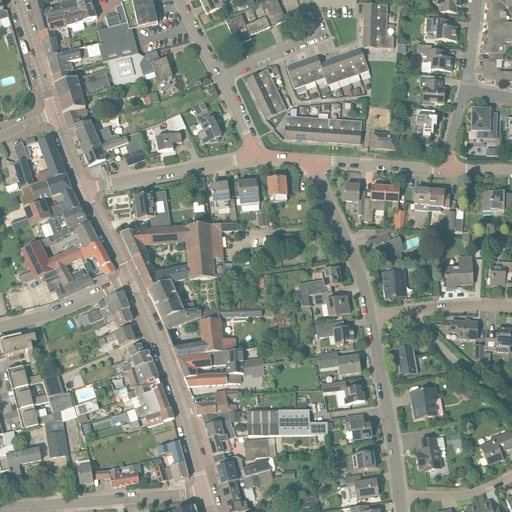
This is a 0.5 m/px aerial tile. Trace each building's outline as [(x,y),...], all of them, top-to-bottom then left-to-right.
[(0,0),(0,20),(9,18),(7,11),(4,10),(4,9),(3,9),(0,0)] [(47,22),(64,18),(70,16),(80,13),(77,4),(76,0),(64,3),(65,7),(47,11),(44,12),(41,0),(34,0),(31,1),(41,34),(50,32),(47,22)] [(139,65),(135,55),(138,54),(133,30),(158,25),(152,0),(139,0),(122,4),(122,6),(128,25),(108,30),(97,33),(101,46),(98,46),(103,63),(108,62),(115,88),(144,79),(140,66),(140,65),(139,65)] [(225,7),(221,0),(201,0),(207,14),(225,7)] [(286,21),(278,3),(276,0),(268,0),(259,4),(266,18),(246,26),(241,16),(226,22),(236,46),(252,40),(250,36),(270,28),(269,27),(276,24),(277,25),(286,21)] [(457,6),(459,7),(460,7),(460,3),(461,3),(461,2),(460,2),(460,0),(438,0),(438,5),(439,5),(438,12),(456,13),(457,6)] [(507,7),(506,6),(498,0),(497,0),(494,0),(492,3),(492,2),(488,6),(488,32),(511,32),(511,22),(505,23),(506,20),(499,20),(499,12),(501,10),(503,12),(507,7)] [(77,4),(80,13),(70,16),(64,18),(67,29),(72,27),(83,24),(96,17),(91,1),(77,4)] [(377,5),(365,5),(364,16),(387,17),(387,6),(377,5)] [(108,30),(128,25),(122,6),(115,8),(117,14),(105,17),(108,30)] [(364,16),(364,27),(387,28),(387,17),(364,16)] [(64,18),(47,22),(50,32),(41,34),(43,42),(55,39),(53,32),(67,29),(64,18)] [(450,27),(450,22),(450,21),(427,19),(426,33),(437,33),(436,41),(456,42),(457,28),(450,27)] [(364,37),(386,38),(386,36),(387,28),(364,27),(364,37)] [(511,42),(511,32),(488,32),(487,45),(485,44),(485,54),(490,54),(490,60),(497,60),(503,61),(503,54),(498,54),(499,45),(505,46),(505,43),(511,42)] [(7,43),(13,41),(11,35),(5,37),(7,43)] [(386,38),(364,37),(363,49),(393,49),(394,38),(386,38)] [(72,44),(71,44),(65,46),(57,45),(55,39),(43,42),(47,59),(74,52),(72,44)] [(431,71),(451,72),(452,58),(445,58),(446,52),(432,51),(432,47),(417,46),(416,54),(423,55),(423,57),(427,57),(427,64),(421,63),(421,73),(430,73),(431,71)] [(79,51),(80,57),(88,55),(87,49),(82,50),(79,51)] [(361,50),(351,54),(359,75),(369,72),(361,50)] [(79,51),(74,52),(47,59),(52,77),(69,72),(67,64),(81,61),(79,51)] [(144,78),(155,74),(159,86),(160,93),(162,94),(170,85),(169,84),(173,80),(166,60),(160,62),(157,52),(145,56),(140,66),(143,75),(144,78)] [(341,57),(349,79),(359,75),(351,54),(341,57)] [(318,57),(317,57),(308,61),(315,83),(325,79),(328,87),(328,86),(321,65),(318,57)] [(349,79),(341,57),(331,61),(339,83),(349,79)] [(511,72),(500,72),(500,69),(496,69),(497,60),(490,60),(483,60),(483,74),(484,74),(484,79),(486,81),(496,81),(495,82),(511,82),(511,72)] [(297,65),(305,86),(315,83),(308,61),(297,65)] [(321,65),(328,86),(339,83),(331,61),(321,65)] [(305,86),(297,65),(287,69),(294,90),(305,86)] [(247,81),(252,91),(272,81),(268,71),(247,81)] [(71,81),(69,72),(52,77),(59,99),(85,92),(86,96),(87,96),(110,89),(106,72),(82,78),(82,79),(78,80),(78,79),(71,81)] [(424,88),(422,105),(433,106),(433,104),(444,105),(444,94),(445,94),(445,93),(441,93),(442,82),(438,82),(438,78),(441,78),(421,76),(421,77),(427,77),(426,88),(424,88)] [(256,100),(277,91),(272,81),(252,91),(256,100)] [(359,88),(352,91),(354,96),(361,94),(359,88)] [(145,106),(151,104),(147,91),(141,93),(145,106)] [(256,100),(261,110),(282,100),(277,91),(256,100)] [(69,130),(87,124),(85,118),(88,116),(85,109),(83,99),(87,97),(87,96),(86,96),(85,92),(59,99),(63,115),(69,130)] [(156,93),(149,95),(151,105),(159,103),(156,93)] [(282,100),(261,110),(265,120),(286,111),(282,100)] [(193,109),(197,115),(202,112),(199,106),(193,109)] [(423,138),(430,139),(431,135),(433,135),(434,127),(437,127),(437,120),(435,120),(435,111),(420,110),(420,117),(412,117),(411,128),(412,128),(412,125),(423,126),(423,138)] [(471,132),(478,132),(478,139),(496,139),(497,115),(490,114),(490,110),(472,110),(471,132)] [(185,129),(179,115),(167,121),(168,133),(173,133),(176,132),(185,129)] [(286,117),(284,140),(295,141),(297,118),(286,117)] [(306,142),(308,119),(297,118),(295,141),(306,142)] [(212,119),(199,125),(203,132),(198,134),(203,145),(209,143),(210,144),(208,145),(209,145),(218,143),(218,142),(217,143),(215,140),(220,137),(212,119)] [(317,142),(319,119),(308,119),(306,142),(317,142)] [(328,143),(329,120),(319,119),(317,142),(328,143)] [(329,120),(328,143),(338,144),(340,121),(329,120)] [(349,145),(351,122),(340,121),(338,144),(349,145)] [(349,145),(360,145),(362,122),(351,122),(349,145)] [(100,148),(110,144),(126,138),(124,133),(99,143),(93,128),(91,123),(87,124),(69,130),(69,131),(73,129),(83,155),(101,148),(100,148)] [(137,134),(126,138),(110,144),(113,150),(125,145),(129,156),(125,157),(128,166),(145,160),(141,148),(137,134)] [(156,139),(158,154),(173,151),(172,145),(182,143),(180,135),(156,139)] [(372,148),(387,149),(396,150),(397,137),(373,135),(372,148)] [(47,172),(34,176),(35,177),(31,179),(34,186),(66,175),(51,138),(36,144),(28,147),(24,148),(23,144),(22,145),(26,158),(40,152),(47,172)] [(110,144),(100,148),(101,148),(83,155),(89,169),(105,162),(116,157),(113,150),(110,144)] [(14,165),(21,190),(34,186),(31,179),(35,177),(34,176),(32,177),(27,161),(28,161),(26,158),(22,145),(14,147),(20,162),(14,165)] [(24,211),(26,217),(30,227),(47,221),(47,220),(80,208),(71,191),(66,175),(34,186),(21,190),(24,198),(28,197),(31,204),(37,202),(51,197),(52,199),(60,196),(63,203),(59,204),(59,205),(48,209),(45,202),(24,211)] [(287,202),(284,175),(268,177),(270,198),(269,198),(270,203),(287,202)] [(256,182),(238,184),(238,190),(240,207),(259,205),(260,205),(256,182)] [(229,202),(227,184),(211,186),(213,203),(210,203),(211,213),(219,212),(218,208),(229,206),(231,219),(236,218),(234,202),(229,203),(229,202)] [(357,216),(363,217),(365,199),(364,199),(365,192),(359,192),(359,186),(345,185),(344,202),(358,203),(357,216)] [(370,199),(365,199),(363,217),(363,223),(372,223),(373,210),(376,210),(376,212),(384,212),(385,203),(386,188),(371,187),(370,199)] [(393,231),(396,231),(403,231),(404,212),(398,212),(398,204),(399,189),(386,188),(385,203),(392,204),(391,211),(395,212),(393,231)] [(414,211),(428,212),(429,206),(430,191),(415,190),(414,211)] [(444,191),(430,191),(429,206),(428,212),(441,213),(441,208),(449,209),(450,195),(444,195),(444,191)] [(482,192),(482,212),(503,212),(503,214),(511,215),(511,211),(511,193),(504,194),(504,192),(482,192)] [(134,198),(138,221),(154,219),(153,204),(165,202),(164,194),(134,198)] [(80,208),(47,220),(47,221),(48,224),(53,236),(48,239),(51,244),(74,232),(73,229),(87,222),(80,208)] [(455,232),(462,233),(463,209),(456,209),(455,232)] [(196,214),(197,226),(209,225),(207,212),(196,214)] [(453,232),(455,213),(447,212),(446,231),(453,232)] [(259,227),(266,226),(265,216),(258,217),(259,227)] [(27,219),(12,223),(14,232),(29,228),(27,219)] [(74,232),(79,242),(75,244),(76,247),(49,260),(44,250),(52,245),(51,244),(48,239),(38,244),(23,251),(21,252),(29,271),(34,280),(47,275),(66,267),(84,259),(80,253),(99,244),(89,224),(74,232)] [(185,242),(187,267),(189,280),(189,282),(225,278),(221,233),(238,232),(237,225),(183,229),(185,242)] [(183,229),(121,235),(133,260),(146,257),(146,255),(147,255),(150,254),(148,247),(185,242),(183,229)] [(381,261),(404,251),(396,231),(393,231),(374,231),(377,239),(367,243),(370,250),(375,248),(381,261)] [(23,251),(38,244),(35,239),(21,247),(23,251)] [(80,253),(84,259),(86,258),(89,265),(97,262),(101,269),(111,264),(99,244),(80,253)] [(260,251),(261,262),(270,261),(270,250),(260,251)] [(133,260),(148,292),(171,282),(172,284),(189,280),(187,267),(154,274),(147,255),(146,255),(146,257),(133,260)] [(456,290),(456,286),(473,285),(471,257),(458,257),(459,268),(444,268),(444,279),(447,279),(447,290),(456,290)] [(505,287),(511,287),(511,263),(496,263),(496,268),(491,268),(490,286),(505,287)] [(59,301),(60,302),(70,297),(94,285),(93,283),(89,274),(85,276),(73,282),(71,277),(66,267),(47,275),(49,280),(45,281),(52,295),(56,293),(59,301)] [(307,297),(308,297),(312,296),(332,293),(330,287),(341,285),(338,270),(321,272),(324,284),(306,287),(307,294),(299,296),(301,309),(309,308),(307,297)] [(83,271),(71,277),(73,282),(85,276),(83,271)] [(396,296),(402,296),(407,295),(404,272),(387,274),(387,281),(383,282),(385,299),(396,298),(396,296)] [(172,284),(171,282),(148,292),(162,322),(182,313),(185,313),(184,313),(195,311),(193,304),(182,307),(172,284)] [(86,315),(90,325),(103,319),(115,314),(130,309),(123,293),(98,304),(101,311),(98,312),(97,310),(86,315)] [(332,293),(312,296),(314,307),(326,305),(328,318),(349,314),(346,298),(333,300),(332,293)] [(199,320),(201,335),(222,331),(221,321),(219,321),(219,319),(262,318),(261,308),(219,309),(217,309),(200,313),(195,311),(184,313),(185,313),(182,313),(162,322),(166,333),(199,320)] [(115,314),(103,319),(106,326),(115,323),(117,328),(133,322),(128,310),(130,309),(115,314)] [(465,320),(464,323),(451,322),(450,333),(457,333),(457,339),(476,341),(477,324),(470,323),(470,320),(465,320)] [(341,329),(340,323),(315,327),(317,339),(333,337),(335,346),(343,345),(343,343),(354,341),(352,331),(348,332),(348,328),(341,329)] [(92,330),(90,325),(81,329),(83,334),(92,330)] [(135,341),(130,328),(114,334),(114,335),(107,337),(107,338),(109,344),(116,341),(119,347),(135,341)] [(508,364),(509,364),(511,364),(511,353),(509,353),(511,331),(497,330),(497,334),(486,334),(485,352),(509,353),(508,364)] [(172,349),(176,359),(237,352),(235,339),(222,341),(222,331),(201,335),(202,345),(172,349)] [(0,340),(0,352),(4,352),(6,357),(4,357),(5,358),(28,352),(31,365),(37,363),(33,351),(29,344),(37,342),(35,336),(22,339),(21,335),(0,340)] [(127,361),(127,362),(149,354),(148,352),(144,354),(141,345),(127,350),(131,359),(127,361)] [(484,361),(484,346),(475,346),(474,361),(484,361)] [(417,375),(414,356),(412,347),(395,351),(400,378),(417,375)] [(262,359),(258,359),(243,361),(243,352),(237,352),(176,359),(185,380),(199,379),(196,371),(212,369),(211,367),(225,366),(226,376),(240,375),(244,375),(243,368),(263,366),(262,359)] [(339,376),(360,374),(357,358),(338,360),(337,353),(317,356),(319,370),(338,367),(339,376)] [(121,368),(124,374),(126,374),(153,364),(149,354),(127,362),(128,365),(121,368)] [(140,384),(158,378),(153,364),(126,374),(130,387),(140,384)] [(7,370),(7,371),(12,391),(16,390),(16,389),(28,386),(42,383),(40,376),(26,379),(23,366),(7,370)] [(243,368),(244,375),(264,373),(263,366),(243,368)] [(199,379),(185,380),(188,389),(227,386),(227,385),(241,385),(240,375),(226,376),(199,379)] [(42,383),(48,400),(64,395),(58,377),(42,383)] [(138,397),(138,398),(162,389),(158,378),(140,384),(141,387),(140,387),(134,389),(135,391),(126,394),(129,400),(138,397)] [(322,392),(336,390),(335,383),(321,385),(322,392)] [(33,406),(47,403),(45,396),(31,399),(28,386),(16,389),(16,390),(18,395),(14,396),(15,401),(17,410),(21,409),(24,408),(33,406)] [(343,400),(345,406),(365,403),(363,393),(361,394),(359,387),(344,390),(345,400),(343,400)] [(410,394),(411,395),(413,406),(415,405),(418,420),(425,418),(425,419),(437,417),(434,399),(437,399),(435,388),(420,391),(421,393),(410,394)] [(134,410),(166,399),(162,389),(138,398),(141,408),(134,410)] [(469,397),(473,393),(468,389),(464,393),(469,397)] [(214,402),(195,405),(198,416),(201,416),(201,417),(239,415),(238,413),(237,413),(236,405),(227,406),(226,400),(239,399),(238,393),(225,393),(225,392),(213,394),(214,402)] [(70,393),(64,395),(48,400),(53,415),(62,412),(74,407),(70,393)] [(297,398),(297,408),(307,408),(307,398),(297,398)] [(150,416),(159,413),(171,410),(171,409),(170,410),(166,399),(134,410),(137,418),(144,416),(145,418),(150,416)] [(96,400),(74,407),(77,417),(99,411),(96,400)] [(20,421),(22,430),(23,430),(32,428),(44,425),(52,423),(55,422),(53,416),(53,415),(36,419),(33,406),(24,408),(21,409),(23,415),(19,416),(20,420),(20,421)] [(145,418),(148,429),(163,424),(163,423),(174,420),(171,410),(159,413),(150,416),(145,418)] [(248,438),(279,437),(327,436),(327,424),(309,424),(309,411),(247,413),(248,438)] [(53,415),(53,416),(55,422),(52,423),(44,425),(46,435),(65,432),(63,420),(62,412),(53,415)] [(88,422),(86,415),(77,417),(80,425),(88,422)] [(239,415),(201,417),(208,440),(218,437),(219,439),(226,436),(227,439),(229,439),(230,440),(235,439),(233,428),(223,431),(221,424),(230,421),(231,423),(239,422),(239,415)] [(364,427),(362,416),(345,419),(347,432),(351,431),(352,441),(371,439),(369,426),(364,427)] [(132,431),(140,429),(137,421),(129,424),(132,431)] [(82,426),(85,436),(92,434),(90,424),(82,426)] [(65,432),(46,435),(48,448),(51,461),(52,461),(51,460),(66,457),(69,457),(65,432)] [(488,467),(503,461),(499,451),(506,448),(507,450),(511,448),(511,434),(511,432),(501,435),(490,440),(491,441),(480,446),(488,467)] [(7,484),(17,482),(17,481),(16,482),(13,468),(42,462),(39,451),(16,455),(14,444),(16,444),(14,433),(3,435),(5,448),(7,449),(3,458),(2,458),(2,460),(0,460),(0,474),(4,474),(4,476),(5,476),(7,484)] [(451,436),(453,447),(462,445),(460,435),(451,436)] [(208,440),(213,457),(231,452),(227,439),(226,436),(219,439),(218,437),(208,440)] [(424,470),(424,472),(441,470),(438,451),(445,450),(443,439),(436,440),(436,439),(419,442),(422,458),(417,459),(419,471),(424,470)] [(275,446),(268,447),(268,440),(244,442),(246,461),(269,458),(276,457),(275,446)] [(171,455),(174,464),(184,461),(179,443),(167,446),(156,449),(158,457),(169,454),(169,456),(171,455)] [(354,472),(375,469),(373,453),(352,456),(354,472)] [(216,469),(221,486),(246,479),(245,478),(266,472),(269,471),(267,460),(254,463),(255,466),(243,469),(241,462),(243,462),(243,461),(236,457),(226,460),(227,465),(216,469)] [(76,468),(79,486),(92,484),(89,466),(90,466),(89,461),(76,463),(77,468),(76,468)] [(189,479),(184,461),(174,464),(174,466),(170,467),(174,482),(189,479)] [(109,472),(110,479),(111,489),(139,484),(138,473),(134,474),(133,466),(123,468),(116,471),(109,472)] [(158,484),(167,481),(163,466),(154,468),(158,484)] [(261,486),(259,479),(270,476),(269,471),(266,472),(245,478),(246,479),(221,486),(228,511),(244,511),(247,511),(241,491),(261,486)] [(359,476),(346,478),(347,488),(355,487),(357,500),(378,497),(376,481),(360,483),(359,476)] [(301,501),(304,509),(311,507),(309,499),(301,501)] [(498,511),(497,509),(491,511),(489,503),(467,510),(467,511),(498,511)]
